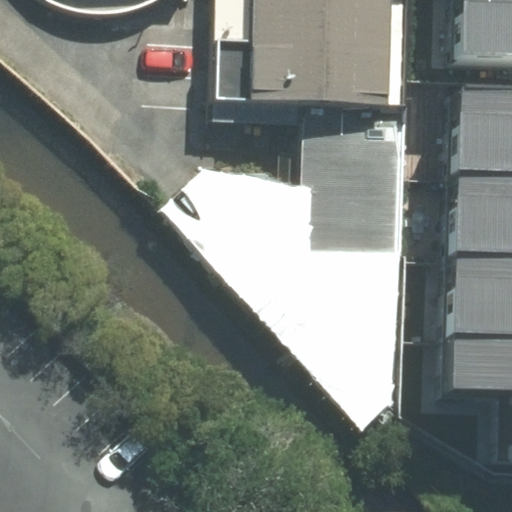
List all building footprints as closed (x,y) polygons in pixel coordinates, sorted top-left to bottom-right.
[(403,102),(405,0),(217,0),(215,99),(304,100),(403,102)] [(511,57),(511,0),(461,0),(460,55),(511,57)] [(511,166),(511,90),(463,89),(460,164),(511,166)] [(395,407),(403,102),(304,100),(300,186),(201,168),(162,209),(362,434),(395,407)] [(511,250),(511,166),(460,164),(456,248),(511,250)] [(511,337),(511,250),(456,248),(453,335),(511,337)] [(511,337),(453,335),(450,391),(511,391),(511,337)]
